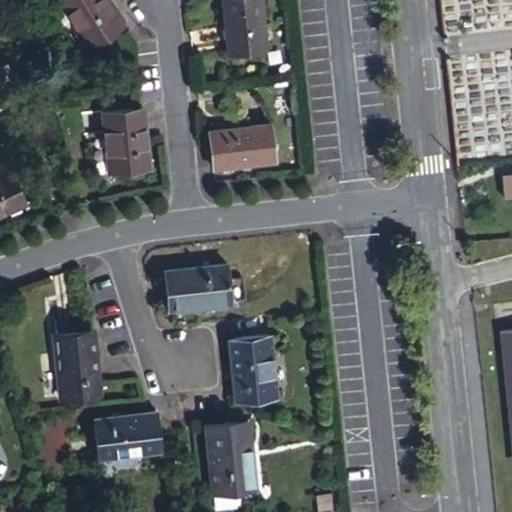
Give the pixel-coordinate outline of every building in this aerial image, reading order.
[(73,24),(58,0),(51,0),(46,4),(63,30),(73,24)] [(123,26),(104,0),(58,0),(73,24),(90,49),(123,26)] [(225,0),(230,54),(267,49),(260,0),(225,0)] [(482,21),(460,24),(461,35),(483,33),(482,21)] [(143,109),(104,113),(110,173),(149,169),(147,140),(143,109)] [(212,133),(216,169),(274,163),(270,127),(212,133)] [(0,214),(21,204),(6,173),(0,175),(0,214)] [(168,308),(225,302),(221,268),(163,273),(168,308)] [(511,324),(500,325),(511,439),(511,324)] [(92,332),(56,336),(63,399),(98,395),(92,332)] [(236,401),(275,396),(269,336),(229,341),(236,401)] [(156,414),(149,416),(93,423),(99,462),(161,453),(156,414)] [(204,428),(213,495),(251,490),(242,425),(204,428)]
